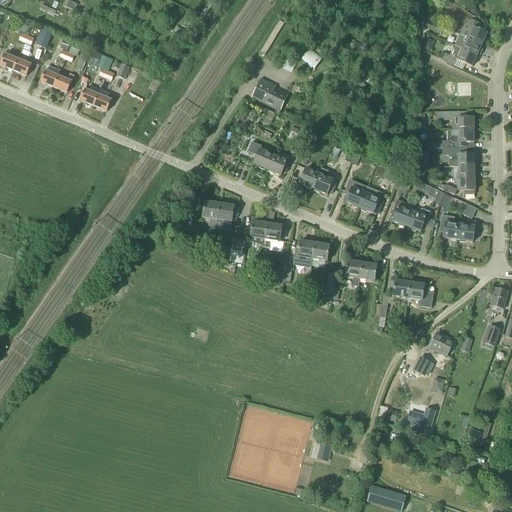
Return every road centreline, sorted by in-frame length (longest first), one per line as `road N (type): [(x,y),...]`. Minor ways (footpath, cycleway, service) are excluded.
road 1 (residential): [(497,275),(401,258),(0,93)]
road 2 (residential): [(497,275),(497,76),(511,34)]
